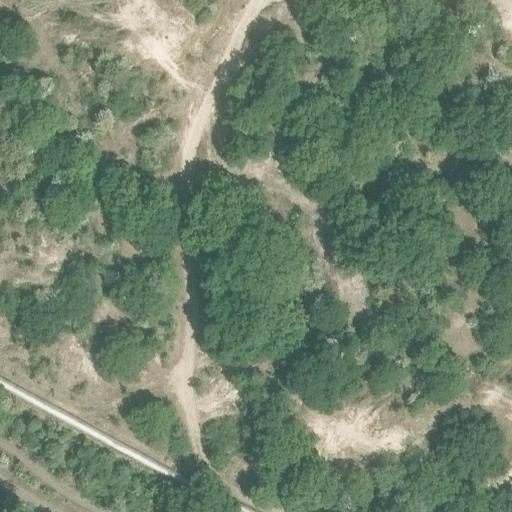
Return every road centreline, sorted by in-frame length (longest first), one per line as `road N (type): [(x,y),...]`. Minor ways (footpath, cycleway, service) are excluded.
road 1 (track): [(276,511),(216,481),(200,463),(184,384),(189,153),(234,41),(260,0)]
road 2 (unknown): [(0,439),(102,511)]
